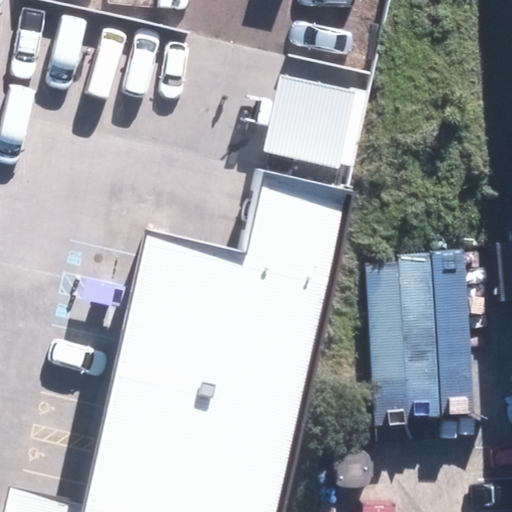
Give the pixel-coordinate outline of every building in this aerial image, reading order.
[(109,0),(0,0),(2,20),(0,20),(0,105),(157,98),(152,13),(110,15),(109,0)] [(511,0),(490,0),(511,382),(511,0)] [(317,7),(237,2),(232,81),(313,86),(317,7)] [(247,246),(146,224),(84,499),(4,481),(0,497),(0,511),(290,511),(364,183),(266,161),(247,246)] [(468,387),(478,387),(478,292),(459,293),(459,258),(360,258),(360,426),(468,426),(468,387)]
